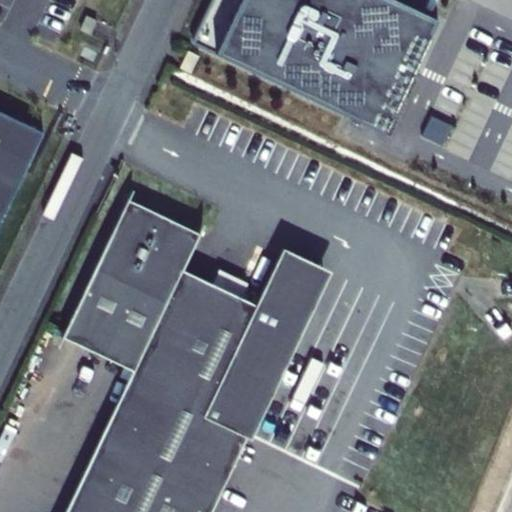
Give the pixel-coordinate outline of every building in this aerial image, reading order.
[(388,0),(211,0),(191,39),(379,133),(434,22),(388,0)] [(180,64),(190,69),(198,52),(189,47),(180,64)] [(0,105),(0,219),(44,127),(0,105)] [(425,115),(415,135),(435,145),(445,125),(425,115)] [(138,371),(75,511),(217,511),(296,341),(292,332),(306,307),(298,255),(286,250),(262,301),(188,267),(203,233),(130,200),(68,339),(138,371)] [(292,332),(296,341),(328,269),(298,255),(306,307),(292,332)]
